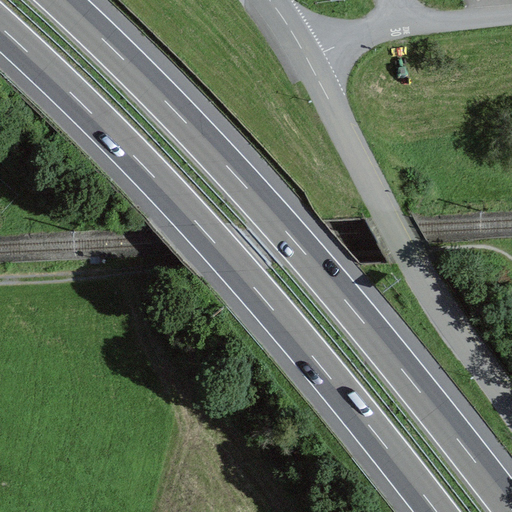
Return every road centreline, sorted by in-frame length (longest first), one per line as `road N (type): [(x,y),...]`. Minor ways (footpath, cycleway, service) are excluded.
road 1 (motorway): [(511,507),(275,218),(63,0)]
road 2 (motorway): [(0,24),(197,224),(437,511)]
road 3 (unclassified): [(307,61),(423,283),(511,406)]
road 4 (track): [(0,278),(348,255)]
road 5 (residential): [(511,14),(394,26),(307,61)]
